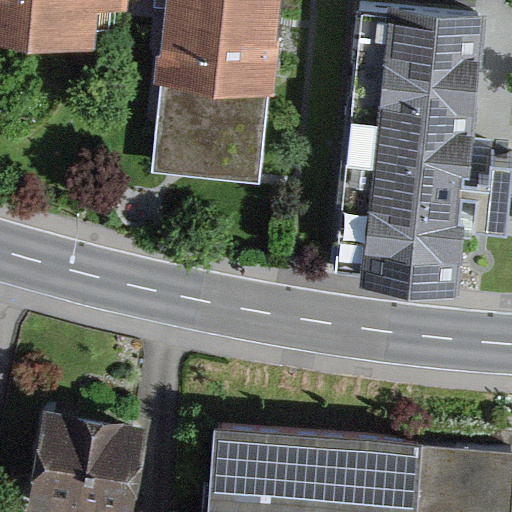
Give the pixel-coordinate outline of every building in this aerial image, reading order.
[(125,0),(0,0),(0,37),(82,45),(86,8),(125,12),(125,0)] [(272,0),(163,0),(155,79),(173,80),(164,162),(255,171),(272,0)] [(486,1),(474,0),(386,0),(362,272),(461,281),(467,207),(459,207),(462,180),(477,182),(474,214),(508,217),(511,172),(511,147),(491,146),(489,165),(478,164),(477,167),(465,166),(465,158),(472,159),(486,1)] [(131,511),(145,415),(44,400),(28,509),(46,511),(131,511)] [(422,433),(215,416),(206,511),(417,511),(418,506),(496,511),(510,511),(511,494),(511,444),(422,437),(422,433)]
